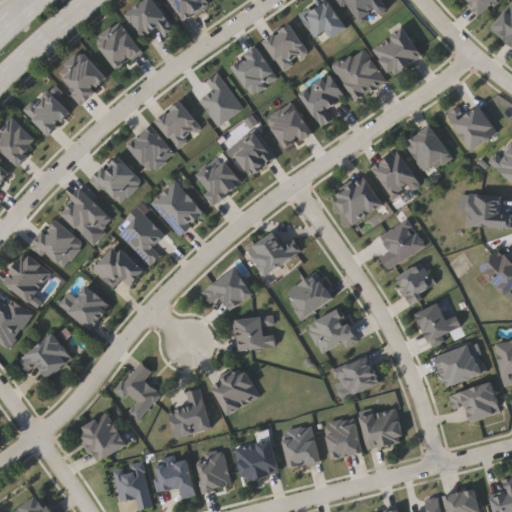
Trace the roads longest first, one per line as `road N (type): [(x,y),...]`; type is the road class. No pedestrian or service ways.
road 1 (residential): [(473,55),(207,256),(80,399),(0,463)]
road 2 (residential): [(0,236),(107,124),(271,0)]
road 3 (residential): [(295,185),(397,338),(439,463)]
road 4 (residential): [(511,448),(246,511)]
road 5 (primary): [(0,79),(91,0)]
